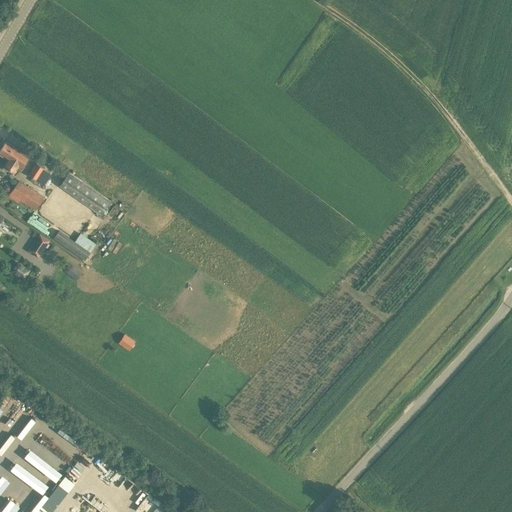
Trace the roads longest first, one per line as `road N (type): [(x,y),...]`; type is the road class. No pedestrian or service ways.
road 1 (unclassified): [(319,511),(511,298)]
road 2 (track): [(511,194),(431,85),(391,45),(324,0)]
